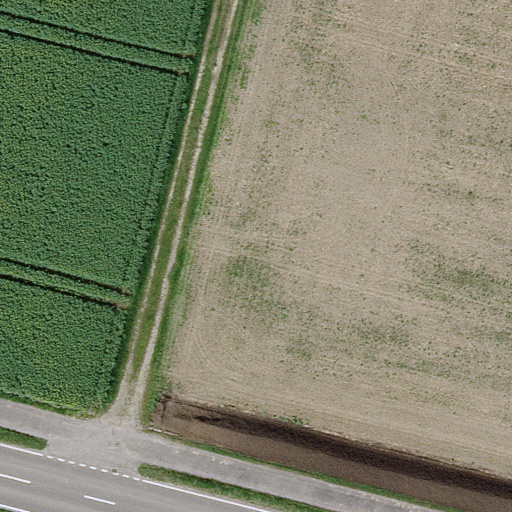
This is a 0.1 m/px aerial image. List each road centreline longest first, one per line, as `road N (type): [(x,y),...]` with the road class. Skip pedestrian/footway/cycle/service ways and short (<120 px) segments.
road 1 (track): [(92,497),(125,405),(226,0)]
road 2 (track): [(350,511),(0,423)]
road 3 (primary): [(0,473),(151,511)]
